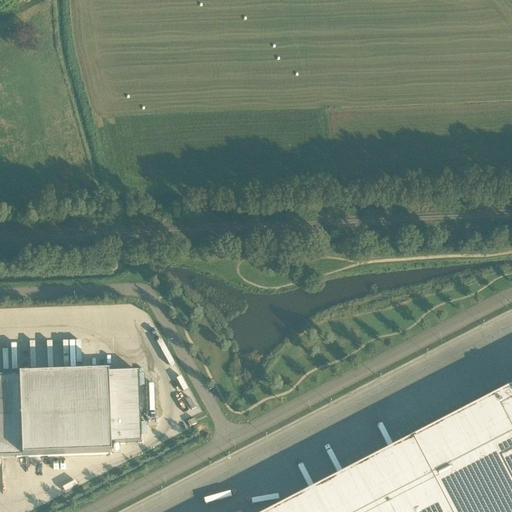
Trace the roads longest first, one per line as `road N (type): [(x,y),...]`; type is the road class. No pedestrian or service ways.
road 1 (unclassified): [(511,296),(225,439)]
road 2 (unclassified): [(0,295),(125,291),(147,298),(225,439)]
road 3 (unclassified): [(225,439),(89,511)]
